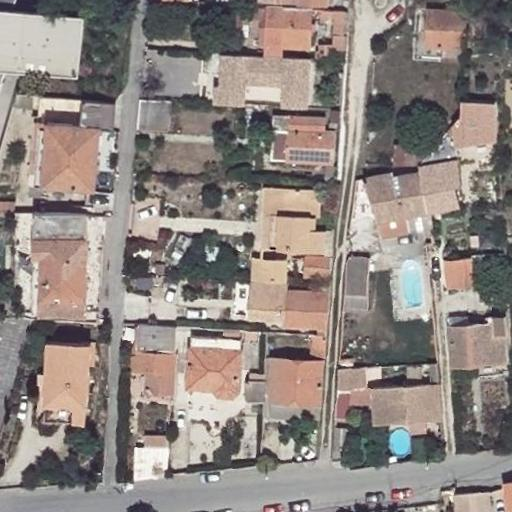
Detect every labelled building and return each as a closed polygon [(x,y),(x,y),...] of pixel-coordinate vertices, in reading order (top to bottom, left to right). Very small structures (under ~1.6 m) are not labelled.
[(310,46),(312,10),(312,8),(284,6),(284,8),(267,7),(265,45),(283,45),(310,46)] [(426,47),(463,50),(465,13),(428,10),(426,47)] [(349,36),(351,12),(321,11),(320,23),(326,24),(326,18),(335,18),(334,35),(349,36)] [(348,50),(349,36),(334,35),(333,49),(348,50)] [(265,45),(264,55),(282,56),(283,45),(265,45)] [(241,54),(223,53),(221,78),(217,78),(216,103),(249,105),(252,55),(241,54)] [(33,95),(18,94),(15,105),(21,105),(26,105),(31,106),(33,95)] [(112,131),(115,102),(74,99),(55,97),(48,97),(41,96),(37,142),(34,171),(33,185),(43,186),(93,190),(99,130),(112,131)] [(172,101),(141,99),(139,129),(171,131),(172,101)] [(498,104),(484,102),(461,102),(460,117),(453,126),(457,147),(499,141),(498,104)] [(339,124),(340,111),(331,111),(331,123),(333,123),(337,123),(339,124)] [(274,117),(274,130),(273,138),(272,159),(334,161),(334,133),(323,132),(323,118),(274,117)] [(119,131),(112,131),(99,130),(93,190),(113,192),(119,131)] [(422,171),(430,207),(469,200),(465,184),(463,184),(460,160),(421,164),(422,171)] [(337,167),(327,166),(326,180),(336,181),(337,167)] [(394,171),(366,176),(371,193),(378,216),(382,234),(410,229),(407,212),(430,207),(422,171),(396,175),(394,171)] [(43,186),(33,185),(32,196),(42,197),(43,186)] [(271,215),(272,187),(264,186),(260,248),(278,249),(280,229),(280,215),(271,215)] [(333,246),(334,230),(315,230),(316,215),(318,215),(320,190),(277,187),(272,187),(271,215),(280,215),(280,229),(278,249),(308,250),(324,251),(332,251),(333,246)] [(0,201),(0,211),(4,212),(13,212),(14,201),(0,201)] [(84,314),(86,213),(52,213),(34,213),(33,259),(41,259),(40,314),(84,314)] [(483,263),(505,263),(504,251),(483,251),(483,263)] [(261,254),(260,280),(265,281),(286,282),(288,282),(289,255),(261,254)] [(330,277),(332,257),(324,256),(306,255),(306,275),(330,277)] [(445,257),(447,284),(476,281),(474,255),(445,257)] [(374,258),(348,256),(345,294),(372,296),(374,258)] [(33,314),(40,314),(41,259),(33,259),(33,275),(33,314)] [(260,280),(252,280),(251,317),(282,318),(282,325),(316,327),(327,327),(328,302),(329,292),(314,291),(285,289),(286,282),(265,281),(260,280)] [(345,294),(344,305),(371,307),(372,296),(345,294)] [(450,324),(452,364),(506,357),(505,333),(507,334),(505,315),(489,316),(489,320),(450,324)] [(0,356),(23,364),(37,318),(6,316),(0,337),(0,356)] [(140,351),(134,351),(132,351),(131,369),(147,370),(147,392),(173,393),(177,327),(156,326),(141,325),(140,351)] [(327,327),(316,327),(316,335),(326,336),(327,327)] [(241,339),(241,331),(223,330),(223,338),(241,339)] [(257,340),(257,332),(250,331),(246,331),(246,339),(257,340)] [(326,336),(316,335),(312,335),(311,361),(272,359),(271,401),(321,403),(324,376),(326,336)] [(240,349),(241,339),(223,338),(193,336),(189,388),(216,389),(216,393),(219,396),(233,396),(237,393),(237,391),(240,391),(242,350),(240,349)] [(49,341),(47,370),(46,384),(45,414),(86,416),(90,343),(49,341)] [(17,381),(23,364),(0,356),(0,397),(11,401),(17,381)] [(265,389),(266,381),(251,380),(246,383),(246,392),(249,394),(265,395),(265,389)] [(409,418),(440,416),(437,380),(429,381),(404,382),(409,418)] [(376,418),(409,418),(404,382),(373,385),(376,418)] [(339,387),(337,417),(353,417),(356,387),(339,387)] [(0,432),(11,401),(0,397),(0,432)] [(320,419),(321,403),(271,401),(270,416),(320,419)] [(336,428),(334,458),(349,456),(351,428),(336,428)] [(137,447),(135,479),(166,476),(168,437),(146,436),(145,447),(137,447)] [(468,492),(469,511),(489,511),(488,491),(468,492)] [(469,511),(468,492),(455,494),(455,511),(469,511)]
